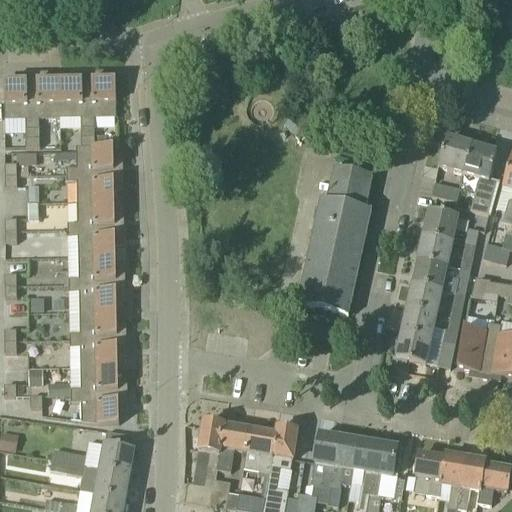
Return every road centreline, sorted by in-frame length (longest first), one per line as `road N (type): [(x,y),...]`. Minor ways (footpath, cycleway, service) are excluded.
road 1 (residential): [(166,361),(143,41)]
road 2 (residential): [(357,391),(422,82)]
road 3 (residential): [(357,391),(166,361)]
road 4 (residential): [(511,420),(357,391)]
road 5 (residential): [(161,511),(166,361)]
road 6 (residential): [(143,41),(0,52)]
